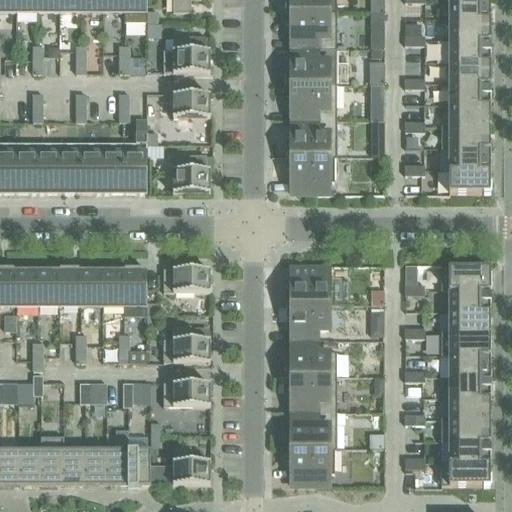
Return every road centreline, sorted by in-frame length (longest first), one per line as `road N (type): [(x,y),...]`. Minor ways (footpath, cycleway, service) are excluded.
road 1 (residential): [(258,511),(257,230)]
road 2 (residential): [(0,229),(257,230)]
road 3 (residential): [(257,230),(511,230)]
road 4 (residential): [(257,230),(257,0)]
